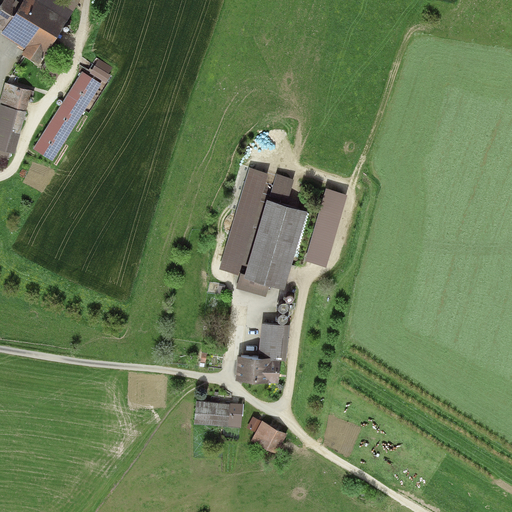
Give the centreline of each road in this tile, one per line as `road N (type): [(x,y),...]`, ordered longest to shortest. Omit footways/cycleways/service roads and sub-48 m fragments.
road 1 (residential): [(0,349),(207,377),(232,384),(282,419)]
road 2 (track): [(282,419),(424,511)]
